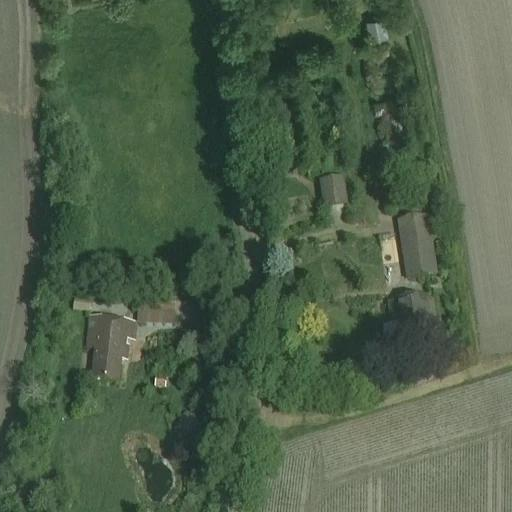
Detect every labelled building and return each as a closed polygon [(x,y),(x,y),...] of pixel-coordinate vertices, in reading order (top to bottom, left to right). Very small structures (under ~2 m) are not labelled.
[(372,40),(390,37),(387,16),(368,19),(372,40)] [(348,180),(333,183),(339,211),(353,208),(348,180)] [(432,218),(403,223),(412,281),(441,277),(432,218)] [(436,300),(406,305),(414,353),(444,348),(436,300)] [(143,329),(103,322),(94,378),(133,385),(143,329)]
